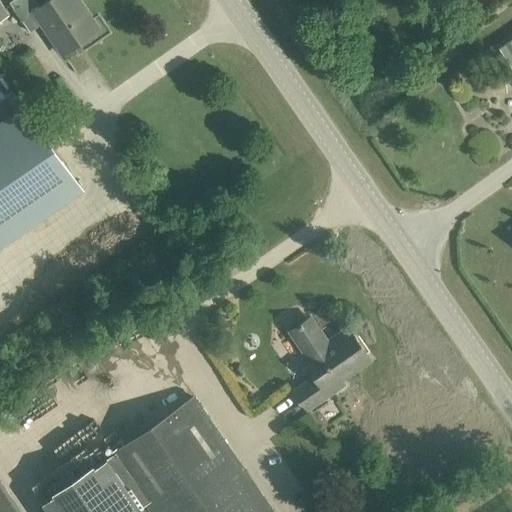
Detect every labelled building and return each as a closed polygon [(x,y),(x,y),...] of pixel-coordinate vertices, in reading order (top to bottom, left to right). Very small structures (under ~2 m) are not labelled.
[(25,25),(37,17),(62,54),(99,29),(79,0),(50,0),(40,7),(34,0),(13,0),(9,3),(25,25)] [(0,3),(0,21),(9,16),(0,3)] [(511,39),(499,48),(511,66),(511,39)] [(0,244),(81,189),(25,109),(0,126),(0,244)] [(295,390),(308,409),(344,384),(341,379),(371,359),(348,327),(328,341),(311,317),(290,331),(307,357),(304,359),(315,376),(295,390)] [(271,511),(193,398),(44,502),(50,511),(271,511)] [(0,511),(22,511),(0,479),(0,511)]
